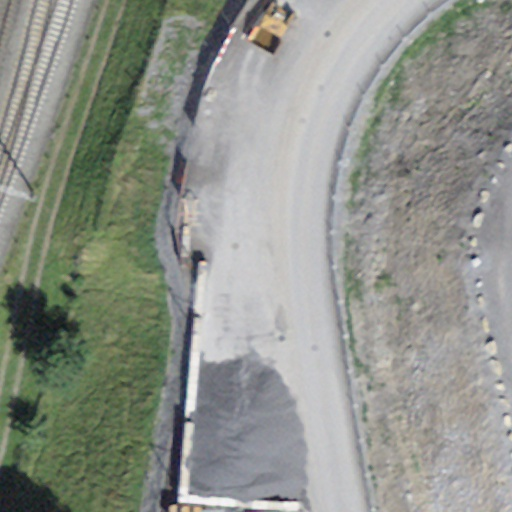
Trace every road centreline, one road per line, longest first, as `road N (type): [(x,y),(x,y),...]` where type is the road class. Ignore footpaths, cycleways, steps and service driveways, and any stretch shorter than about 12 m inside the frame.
road 1 (residential): [(332,511),(290,268),(299,140),(355,33),(392,0)]
road 2 (track): [(0,439),(115,0)]
